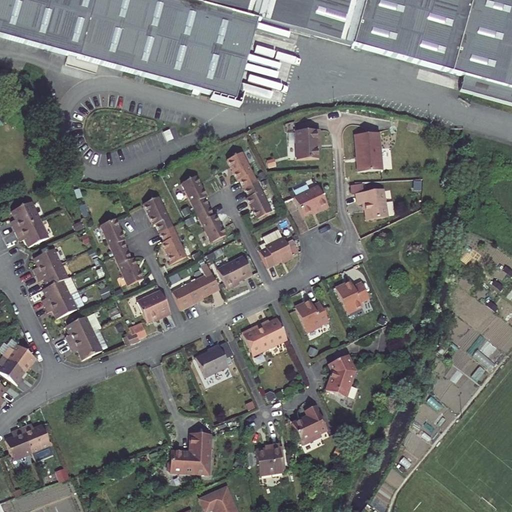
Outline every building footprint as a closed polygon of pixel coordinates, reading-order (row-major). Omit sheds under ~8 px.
[(511,0),(0,0),(0,36),(234,101),(256,21),(296,32),(325,40),(463,78),(459,91),(511,106),(511,0)] [(322,50),(325,40),(296,32),(293,42),(322,50)] [(295,132),(296,161),(317,160),(317,149),(317,143),(318,142),(318,131),(295,132)] [(380,135),(356,137),(357,174),(382,173),(380,135)] [(241,154),(226,161),(236,182),(239,181),(243,189),(255,183),(241,154)] [(203,199),(205,198),(195,177),(180,185),(195,214),(208,208),(203,199)] [(265,203),(255,183),(243,189),(248,198),(245,199),(251,210),(265,203)] [(317,187),(293,199),(301,218),(317,210),(318,212),(327,208),(317,187)] [(369,193),(355,195),(357,206),(363,205),(366,222),(386,218),(382,191),(376,192),(369,193)] [(157,198),(142,205),(152,226),(154,225),(159,234),(171,228),(157,198)] [(39,221),(31,203),(11,212),(15,221),(16,224),(11,227),(14,233),(39,221)] [(265,203),(251,210),(256,220),(271,213),(265,203)] [(212,217),(208,208),(195,214),(205,234),(220,226),(215,216),(212,217)] [(122,242),(124,241),(115,220),(99,227),(113,257),(126,251),(122,242)] [(17,239),(22,237),(24,240),(28,248),(48,239),(39,221),(14,233),(17,239)] [(220,226),(205,234),(210,244),(225,236),(220,226)] [(159,234),(163,243),(161,244),(165,254),(180,247),(171,228),(159,234)] [(258,251),(267,269),(280,263),(292,257),(279,232),(264,239),(268,246),(258,251)] [(85,236),(80,239),(82,245),(88,242),(85,236)] [(165,254),(170,265),(185,258),(180,247),(165,254)] [(60,265),(53,250),(33,260),(37,268),(33,271),(35,277),(60,265)] [(113,257),(122,277),(137,269),(133,259),(130,260),(126,251),(113,257)] [(97,260),(94,255),(89,257),(91,263),(97,260)] [(242,257),(216,271),(225,289),(237,283),(251,276),(242,257)] [(292,257),(280,263),(282,265),(293,259),(292,257)] [(35,277),(38,283),(43,281),(47,289),(62,282),(67,279),(60,265),(35,277)] [(173,292),(182,311),(199,302),(198,301),(219,291),(206,265),(200,268),(204,276),(173,292)] [(122,277),(127,287),(142,280),(137,269),(122,277)] [(42,291),(46,299),(41,302),(44,308),(69,296),(77,292),(70,278),(67,279),(62,282),(47,289),(42,291)] [(227,291),(238,285),(237,283),(225,289),(227,291)] [(350,283),(342,287),(344,291),(352,288),(350,283)] [(342,287),(335,290),(346,315),(361,307),(360,304),(368,300),(360,284),(352,288),(344,291),(342,287)] [(170,315),(160,292),(136,303),(146,324),(157,319),(158,321),(170,315)] [(47,314),(52,312),(56,320),(76,311),(69,296),(44,308),(47,314)] [(309,302),(302,306),(304,310),(311,306),(309,302)] [(302,306),(294,309),(306,334),(328,323),(325,317),(322,310),(318,303),(311,306),(304,310),(302,306)] [(117,310),(110,314),(113,321),(120,317),(117,310)] [(92,332),(85,317),(65,327),(69,336),(64,338),(67,344),(92,332)] [(252,357),(286,341),(276,320),(264,325),(263,324),(241,334),(252,357)] [(75,348),(77,352),(82,362),(102,352),(92,332),(67,344),(70,351),(75,348)] [(134,334),(126,337),(129,346),(138,343),(134,334)] [(227,365),(216,343),(205,348),(207,350),(194,357),(203,376),(227,365)] [(12,351),(8,348),(2,356),(24,372),(30,365),(31,366),(36,360),(16,346),(12,351)] [(24,372),(2,356),(0,358),(0,366),(1,367),(0,367),(0,373),(17,386),(20,380),(19,379),(24,372)] [(346,357),(327,366),(331,373),(325,392),(344,398),(347,396),(350,386),(349,386),(353,373),(346,357)] [(306,417),(291,424),(301,446),(320,437),(319,435),(326,432),(315,409),(305,414),(306,417)] [(50,447),(41,426),(32,430),(29,431),(27,426),(20,429),(31,455),(50,447)] [(31,455),(20,429),(14,431),(16,437),(13,438),(4,442),(13,462),(31,455)] [(208,475),(210,436),(190,435),(189,457),(184,457),(184,455),(171,454),(170,463),(167,464),(167,472),(170,474),(208,475)] [(282,473),(278,445),(269,446),(270,449),(254,451),(258,477),(282,473)] [(68,482),(32,494),(35,503),(50,498),(52,502),(65,497),(64,493),(71,490),(68,482)] [(238,511),(227,486),(198,499),(203,511),(238,511)]
